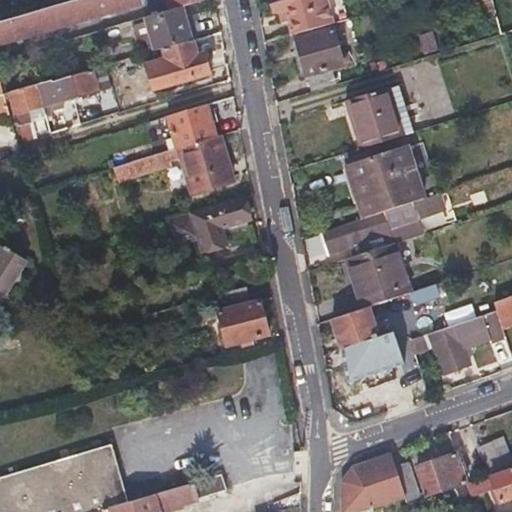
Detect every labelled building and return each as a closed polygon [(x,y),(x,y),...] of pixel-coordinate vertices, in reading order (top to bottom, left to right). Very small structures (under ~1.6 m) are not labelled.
[(0,42),(33,33),(141,2),(140,0),(70,0),(0,20),(0,42)] [(166,0),(170,10),(181,7),(204,0),(166,0)] [(297,33),(330,24),(323,0),(270,0),(273,11),(276,10),(280,23),(288,21),(292,35),(297,33)] [(191,41),(181,7),(170,10),(145,17),(155,51),(163,49),(191,41)] [(342,66),(330,24),(297,33),(297,36),(298,38),(294,40),(310,92),(334,85),(329,70),(342,66)] [(195,56),(191,41),(163,49),(166,58),(158,60),(165,85),(209,73),(203,54),(195,56)] [(93,70),(66,77),(72,97),(99,90),(93,70)] [(72,97),(66,77),(35,86),(41,106),(49,104),(51,111),(62,107),(61,101),(72,97)] [(16,113),(41,106),(35,86),(4,96),(6,103),(12,101),(16,113)] [(388,87),(370,93),(351,99),(361,130),(357,132),(362,148),(403,135),(388,87)] [(4,96),(4,94),(0,94),(0,106),(2,116),(9,114),(6,103),(4,96)] [(177,146),(214,135),(205,104),(166,116),(175,146),(177,146)] [(219,133),(214,135),(177,146),(180,157),(184,169),(191,192),(232,180),(219,133)] [(128,152),(130,160),(133,159),(159,151),(157,143),(128,152)] [(135,170),(180,157),(177,146),(175,146),(159,151),(133,159),(135,170)] [(407,146),(379,156),(351,165),(362,200),(357,202),(363,220),(384,213),(406,206),(424,200),(407,146)] [(346,166),(357,202),(362,200),(351,165),(346,166)] [(202,253),(213,249),(224,246),(218,228),(249,218),(244,199),(190,214),(202,253)] [(390,230),(394,243),(416,236),(406,206),(384,213),(385,216),(390,230)] [(385,216),(361,224),(337,232),(341,246),(390,230),(385,216)] [(330,253),(328,238),(311,240),(313,256),(330,253)] [(364,309),(368,307),(410,294),(394,243),(347,258),(364,309)] [(0,295),(8,283),(23,260),(0,245),(0,295)] [(216,294),(221,310),(248,303),(244,288),(216,294)] [(511,326),(511,308),(509,300),(491,307),(499,330),(511,326)] [(248,303),(221,310),(217,311),(225,345),(267,335),(258,301),(248,303)] [(378,339),(368,307),(364,309),(331,319),(341,351),(347,349),(352,364),(346,366),(356,395),(418,375),(403,331),(378,339)] [(502,339),(499,330),(491,307),(427,331),(444,375),(466,367),(460,351),(487,342),(488,344),(502,339)] [(415,354),(432,350),(428,335),(412,340),(415,354)] [(481,471),(492,468),(503,464),(494,437),(472,444),(481,471)] [(110,444),(0,476),(0,511),(92,511),(127,502),(110,444)] [(461,484),(456,470),(451,456),(413,470),(422,498),(457,486),(461,484)] [(345,511),(400,496),(390,468),(387,457),(352,467),(342,480),(342,511),(345,511)] [(402,464),(390,468),(400,496),(403,505),(413,501),(415,500),(411,490),(402,464)] [(511,466),(490,474),(495,486),(499,499),(511,495),(511,466)] [(461,497),(495,486),(490,474),(461,484),(457,486),(461,497)] [(213,476),(127,502),(92,511),(162,511),(182,506),(181,503),(218,492),(213,476)] [(416,511),(413,501),(403,505),(405,511),(416,511)]
